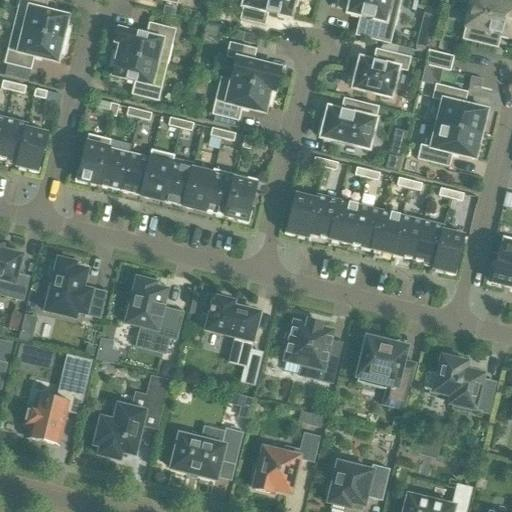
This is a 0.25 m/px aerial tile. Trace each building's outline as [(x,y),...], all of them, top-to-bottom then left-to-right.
[(19,0),(12,29),(68,43),(72,27),(66,26),(68,19),(46,13),(49,0),(19,0)] [(244,0),(243,8),(240,22),(265,28),(268,15),(280,17),(290,20),(293,8),(297,9),(299,0),(244,0)] [(353,38),(390,47),(401,0),(345,0),(345,2),(349,3),(346,15),(358,18),(353,38)] [(465,27),(462,41),(497,50),(500,37),(511,39),(511,8),(505,7),(507,1),(503,0),(487,0),(487,3),(476,0),(472,0),(466,25),(466,27),(465,27)] [(117,55),(167,67),(175,31),(149,24),(146,38),(117,31),(114,45),(119,46),(117,54),(117,55)] [(68,43),(12,29),(3,66),(31,73),(35,59),(57,65),(59,57),(65,58),(68,43)] [(260,39),(245,35),(244,42),(258,46),(260,39)] [(230,83),(275,94),(280,71),(252,64),(255,51),(229,45),(226,58),(236,60),(230,82),(230,83)] [(410,60),(375,51),(372,64),(360,61),(357,73),(353,72),(349,87),(354,88),(353,90),(390,99),(397,72),(407,74),(410,60)] [(117,55),(117,54),(112,53),(108,69),(113,70),(111,78),(134,84),(131,97),(158,103),(167,67),(117,55)] [(450,73),(453,59),(428,53),(424,67),(450,73)] [(230,83),(230,82),(221,80),(212,116),(238,123),(241,110),(264,116),(266,107),(271,109),(275,94),(230,83)] [(12,93),(14,86),(3,83),(1,90),(12,93)] [(14,86),(12,93),(24,96),(26,88),(14,86)] [(436,126),(481,137),(487,113),(463,107),(466,94),(435,87),(432,99),(442,102),(436,126)] [(47,93),(35,91),(33,98),(45,101),(47,93)] [(325,138),(324,140),(368,151),(379,109),(347,101),(343,114),(331,111),(328,123),(324,122),(321,137),(325,138)] [(108,117),(116,119),(118,107),(111,105),(108,117)] [(138,120),(140,112),(128,109),(126,117),(138,120)] [(140,112),(138,120),(149,123),(151,115),(140,112)] [(179,130),(181,122),(170,120),(168,128),(179,130)] [(6,121),(0,144),(0,161),(15,165),(17,166),(26,130),(27,130),(28,127),(6,121)] [(181,122),(179,130),(191,133),(193,125),(181,122)] [(481,137),(436,126),(430,151),(420,148),(417,160),(448,168),(451,156),(475,162),(481,137)] [(17,166),(15,165),(14,169),(38,175),(48,136),(27,130),(26,130),(17,166)] [(221,141),(223,133),(212,130),(210,138),(221,141)] [(223,133),(221,141),(233,144),(235,136),(223,133)] [(99,187),(110,142),(88,136),(79,172),(77,171),(74,183),(86,186),(87,184),(99,187)] [(252,140),(244,138),(241,150),(249,152),(252,140)] [(110,142),(99,187),(120,192),(129,156),(131,147),(110,142)] [(170,167),(172,167),(174,157),(151,152),(148,161),(149,161),(140,197),(161,203),(170,167)] [(129,156),(120,192),(140,197),(149,161),(148,161),(129,156)] [(397,173),(400,161),(388,158),(385,170),(397,173)] [(324,170),(326,162),(314,159),(312,167),(324,170)] [(326,162),(324,170),(336,173),(338,165),(326,162)] [(182,208),(192,172),(172,167),(170,167),(161,203),(182,208)] [(366,180),(368,172),(356,169),(354,177),(366,180)] [(224,218),(236,177),(213,171),(211,177),(213,177),(203,213),(215,216),(215,218),(221,219),(222,217),(224,218)] [(192,172),(182,208),(203,213),(213,177),(211,177),(192,172)] [(368,172),(366,180),(378,183),(380,175),(368,172)] [(236,177),(224,218),(237,221),(236,223),(248,226),(251,214),(249,213),(257,182),(236,177)] [(408,191),(410,183),(398,180),(396,188),(408,191)] [(410,183),(408,191),(420,193),(422,185),(410,183)] [(450,201),(452,193),(440,190),(438,198),(450,201)] [(452,193),(450,201),(462,204),(463,196),(452,193)] [(316,201),(315,201),(294,196),(284,235),(308,241),(309,237),(307,237),(316,201)] [(328,242),(338,203),(316,197),(315,201),(316,201),(307,237),(309,237),(328,242)] [(338,203),(328,242),(349,247),(359,208),(338,203)] [(359,208),(349,247),(370,252),(380,213),(359,208)] [(380,213),(370,252),(392,258),(401,218),(380,213)] [(401,218),(392,258),(413,263),(422,224),(401,218)] [(422,224),(413,263),(432,268),(434,268),(443,233),(444,229),(443,229),(422,224)] [(434,268),(432,268),(431,271),(454,277),(464,238),(443,233),(434,268)] [(511,240),(502,238),(491,284),(511,289),(511,240)] [(0,297),(23,303),(28,279),(17,276),(21,258),(1,253),(2,249),(0,248),(0,297)] [(49,296),(45,313),(75,321),(76,314),(99,320),(106,295),(90,291),(90,293),(82,291),(86,273),(74,270),(75,266),(57,262),(53,280),(49,279),(45,295),(49,296)] [(126,321),(125,326),(140,329),(135,349),(165,356),(169,341),(176,342),(182,315),(162,310),(166,293),(154,290),(155,286),(136,281),(130,306),(126,305),(122,320),(126,321)] [(232,309),(233,305),(216,300),(215,305),(212,304),(211,311),(210,311),(209,315),(210,315),(207,327),(226,332),(225,338),(235,340),(229,365),(245,369),(241,384),(254,387),(262,355),(250,352),(259,316),(232,309)] [(12,315),(8,330),(18,332),(22,317),(12,315)] [(326,360),(332,333),(320,330),(321,326),(307,323),(306,327),(293,324),(292,330),(287,329),(283,345),(288,346),(284,363),(302,367),(299,378),(329,385),(335,362),(326,360)] [(101,340),(95,361),(117,366),(120,353),(112,351),(114,343),(101,340)] [(382,407),(403,413),(415,366),(401,362),(404,351),(384,346),(382,343),(372,341),(370,342),(367,342),(357,384),(386,392),(382,407)] [(47,370),(51,354),(20,346),(16,363),(47,370)] [(87,348),(85,356),(95,358),(97,350),(87,348)] [(441,360),(433,394),(451,399),(449,406),(453,407),(452,411),(469,414),(469,411),(487,415),(495,385),(481,382),(482,378),(464,373),(466,366),(461,365),(462,362),(446,357),(445,361),(441,360)] [(72,395),(82,397),(88,369),(78,367),(72,395)] [(144,409),(160,413),(168,383),(151,380),(144,409)] [(76,414),(78,403),(67,400),(66,404),(39,397),(35,410),(30,408),(25,427),(31,428),(28,440),(57,447),(66,412),(76,414)] [(114,424),(101,421),(94,447),(101,449),(99,457),(119,462),(120,454),(133,457),(144,414),(118,408),(114,424)] [(312,416),(310,427),(320,430),(323,419),(312,416)] [(184,439),(179,438),(171,471),(215,482),(220,462),(234,466),(241,436),(226,432),(221,448),(199,443),(200,438),(185,434),(184,439)] [(254,487),(254,491),(271,495),(272,491),(290,496),(293,484),(296,472),(299,460),(312,463),(318,440),(304,436),(300,453),(285,449),(283,455),(262,450),(258,467),(254,466),(251,480),(255,481),(253,487),(254,487)] [(371,473),(337,465),(327,505),(331,506),(330,510),(338,511),(343,511),(345,509),(349,510),(350,505),(363,509),(366,499),(381,503),(389,471),(372,467),(371,473)] [(407,497),(403,511),(465,511),(471,490),(457,487),(452,508),(407,497)]
